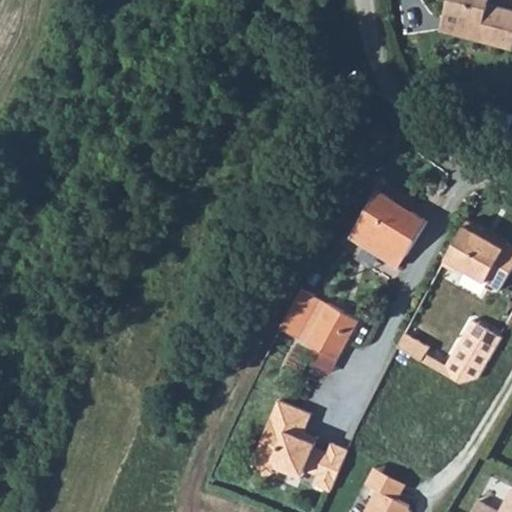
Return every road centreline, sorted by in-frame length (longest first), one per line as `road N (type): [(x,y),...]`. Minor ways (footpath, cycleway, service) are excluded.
road 1 (residential): [(511,189),(409,116),(383,73),(372,0)]
road 2 (unknown): [(511,374),(438,499)]
